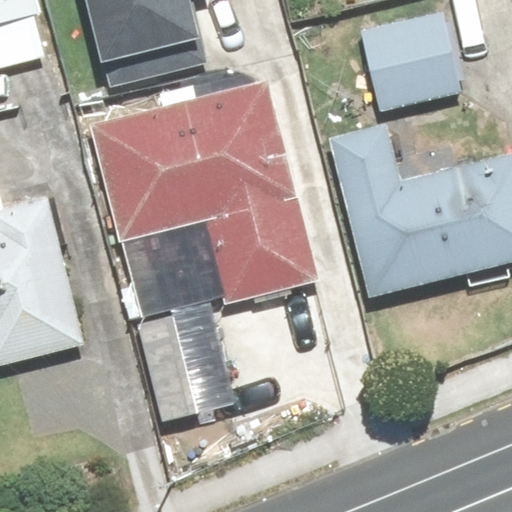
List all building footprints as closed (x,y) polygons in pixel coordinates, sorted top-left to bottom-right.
[(0,0),(0,33),(52,22),(47,0),(0,0)] [(85,0),(105,88),(219,64),(205,0),(85,0)] [(441,5),(359,29),(386,121),(468,97),(441,5)] [(104,241),(211,204),(232,300),(318,270),(274,65),(81,132),(104,241)] [(511,254),(511,146),(400,181),(389,122),(338,138),(369,298),(511,254)] [(55,190),(0,200),(0,356),(79,345),(55,190)]
